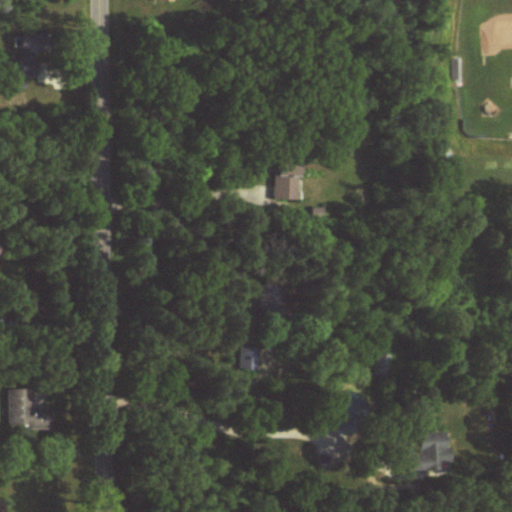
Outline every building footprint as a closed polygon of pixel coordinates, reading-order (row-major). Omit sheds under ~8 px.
[(16,79),(45,79),(45,37),(16,37),(16,79)] [(294,203),(295,164),(272,163),(271,202),(294,203)] [(280,286),(258,286),(258,317),(280,317),(280,286)] [(255,349),(237,349),(237,372),(255,372),(255,349)] [(387,379),(390,357),(376,355),(373,376),(387,379)] [(48,430),(47,410),(31,410),(31,390),(6,390),(6,430),(48,430)] [(415,454),(403,454),(403,473),(446,472),(445,432),(415,433),(415,454)]
